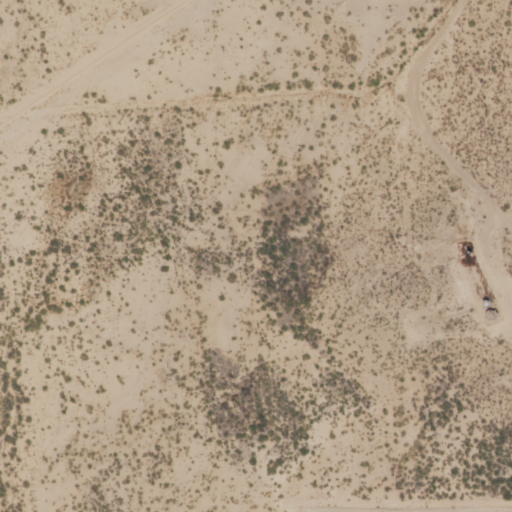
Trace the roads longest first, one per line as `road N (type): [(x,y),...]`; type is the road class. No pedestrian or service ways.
road 1 (track): [(511,255),(394,170),(329,100),(255,0)]
road 2 (track): [(329,100),(0,117)]
road 3 (track): [(435,0),(334,80),(329,100)]
